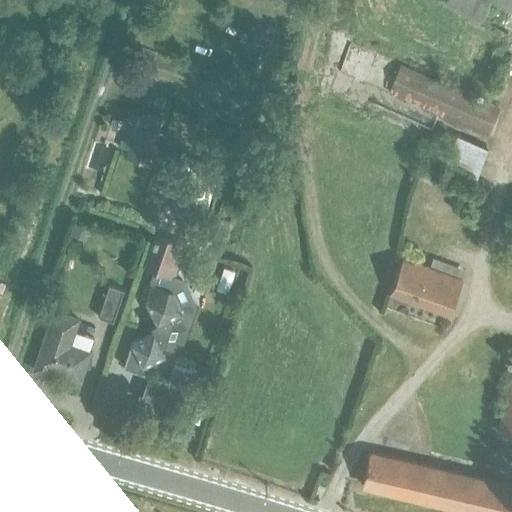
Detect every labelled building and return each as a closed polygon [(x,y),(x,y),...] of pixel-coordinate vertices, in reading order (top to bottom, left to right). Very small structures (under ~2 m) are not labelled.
[(511,0),(446,0),(446,1),(477,18),(487,0),(490,0),(511,10),(511,0)] [(268,25),(252,76),(268,80),(284,30),(268,25)] [(401,64),(389,94),(489,136),(501,106),(401,64)] [(129,112),(119,146),(128,149),(126,156),(151,164),(160,134),(159,133),(163,118),(142,110),(141,116),(129,112)] [(457,135),(446,169),(476,183),(489,148),(457,135)] [(428,155),(417,175),(432,183),(445,157),(439,153),(436,159),(428,155)] [(5,177),(0,192),(0,222),(6,225),(19,182),(5,177)] [(75,223),(71,234),(86,239),(90,229),(75,223)] [(132,341),(124,366),(140,372),(143,364),(185,343),(200,298),(170,288),(173,277),(175,278),(186,243),(155,233),(143,267),(155,271),(146,300),(157,321),(151,324),(154,330),(132,341)] [(404,257),(390,291),(450,314),(466,269),(434,258),(430,265),(416,260),(415,261),(404,257)] [(110,284),(99,316),(114,320),(124,289),(110,284)] [(55,308),(34,369),(47,374),(49,369),(81,380),(91,350),(90,349),(94,337),(76,331),(81,317),(55,308)] [(150,372),(140,400),(161,407),(170,382),(186,388),(193,369),(174,363),(169,379),(150,372)] [(511,366),(497,429),(511,432),(511,366)] [(511,482),(371,450),(363,485),(477,511),(507,511),(511,491),(511,482)]
